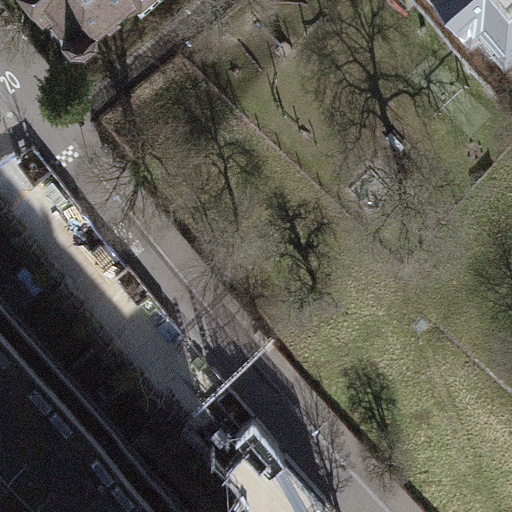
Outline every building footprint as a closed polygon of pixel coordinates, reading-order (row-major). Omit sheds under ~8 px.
[(43,0),(54,13),(71,0),(43,0)] [(55,0),(79,30),(117,0),(55,0)] [(511,0),(452,0),(464,13),(472,6),(497,34),(511,20),(511,0)] [(0,511),(198,511),(0,291),(0,511)] [(255,478),(284,511),(302,511),(332,486),(294,444),(255,478)]
